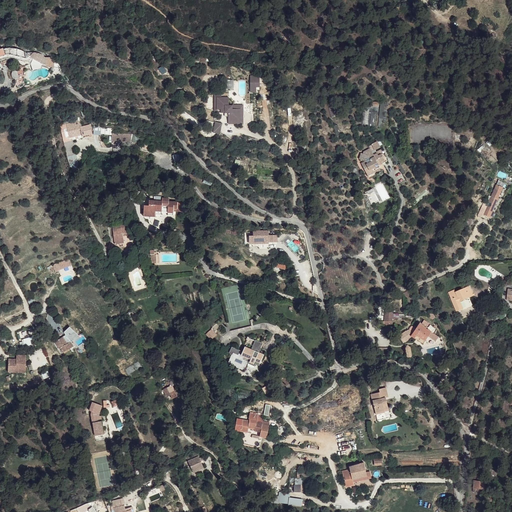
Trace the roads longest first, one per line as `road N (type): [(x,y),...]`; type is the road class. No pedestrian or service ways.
road 1 (residential): [(457,511),(464,433),(458,415),(417,370),(387,357),(338,363),(303,223),(276,218),(240,196),(150,117),(110,109),(56,83),(0,103)]
road 2 (unknown): [(314,262),(359,252),(387,281),(402,284),(463,263),(477,237)]
road 3 (unknown): [(511,305),(496,318),(464,433),(511,436)]
road 4 (unknown): [(220,124),(283,152),(296,221)]
